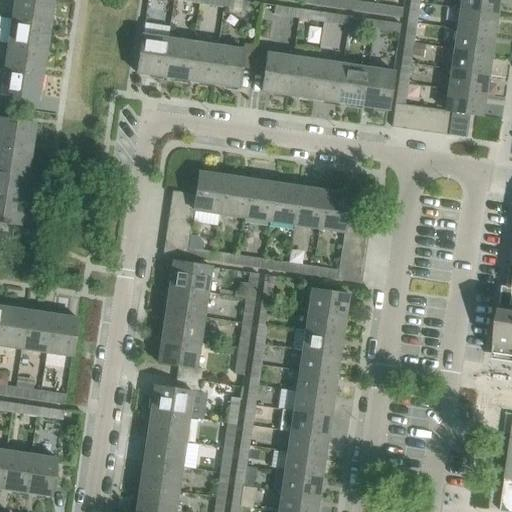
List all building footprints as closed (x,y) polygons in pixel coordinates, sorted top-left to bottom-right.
[(50,25),(53,0),(14,0),(11,19),(50,25)] [(235,0),(224,0),(223,7),(249,11),(250,2),(235,0)] [(343,0),(326,0),(326,7),(350,11),(352,1),(343,0)] [(498,0),(461,0),(461,9),(497,14),(498,0)] [(352,1),(350,11),(375,14),(377,5),(352,1)] [(410,1),(407,22),(416,23),(419,3),(410,1)] [(401,18),(402,9),(377,5),(375,14),(401,18)] [(273,6),(272,15),(298,19),(300,10),(273,6)] [(497,14),(461,9),(458,30),(494,35),(497,14)] [(298,19),(323,22),(325,13),(300,10),(298,19)] [(348,26),(350,17),(325,13),(323,22),(348,26)] [(374,20),(350,17),(348,26),(373,29),(374,20)] [(46,50),(50,25),(11,19),(8,44),(46,50)] [(374,20),(373,29),(399,33),(400,24),(374,20)] [(407,22),(404,43),(413,44),(416,23),(407,22)] [(494,35),(458,30),(455,50),(491,56),(494,35)] [(137,73),(162,77),(168,39),(143,35),(142,35),(137,73)] [(193,42),(168,39),(162,77),(187,81),(193,42)] [(187,81),(212,85),(218,46),(193,42),(187,81)] [(404,43),(401,63),(410,65),(413,44),(404,43)] [(42,75),(46,50),(8,44),(4,69),(42,75)] [(243,50),(218,46),(212,85),(238,88),(241,68),(252,70),(256,46),(244,44),(243,50)] [(261,92),(287,96),(293,57),(267,53),(268,47),(256,46),(252,70),(264,71),(261,92)] [(491,56),(455,50),(452,71),(488,76),(491,56)] [(318,61),(293,57),(287,96),(312,99),(318,61)] [(312,99),(337,103),(343,65),(318,61),(312,99)] [(401,63),(398,84),(407,85),(410,65),(401,63)] [(351,105),(362,107),(367,68),(351,66),(343,65),(337,103),(351,105)] [(367,68),(362,107),(387,111),(393,72),(367,68)] [(39,100),(42,75),(4,69),(0,95),(39,100)] [(488,76),(452,71),(449,92),(485,97),(488,76)] [(398,84),(395,103),(404,105),(407,85),(398,84)] [(449,92),(446,111),(451,112),(448,136),(466,138),(469,114),(482,116),(485,97),(449,92)] [(395,103),(391,127),(402,129),(406,105),(404,105),(395,103)] [(406,105),(402,129),(414,131),(417,107),(406,105)] [(417,107),(414,131),(425,132),(429,108),(417,107)] [(429,108),(425,132),(436,134),(440,110),(429,108)] [(440,110),(436,134),(448,136),(451,112),(446,111),(440,110)] [(0,145),(31,150),(35,124),(0,118),(0,145)] [(0,145),(0,170),(28,175),(31,150),(0,145)] [(0,196),(24,200),(28,175),(0,170),(0,196)] [(199,172),(195,195),(194,208),(193,212),(219,216),(224,176),(199,172)] [(249,180),(224,176),(219,216),(244,219),(249,180)] [(274,183),(249,180),(244,219),(268,223),(274,183)] [(299,187),(274,183),(268,223),(293,227),(299,187)] [(324,191),(299,187),(293,227),(318,230),(324,191)] [(172,191),(170,204),(194,208),(195,195),(172,191)] [(350,195),(324,191),(318,230),(344,234),(344,233),(346,221),(347,209),(350,195)] [(0,222),(20,225),(24,200),(0,196),(0,222)] [(170,204),(168,217),(192,220),(193,212),(194,208),(170,204)] [(371,213),(347,209),(346,221),(369,225),(371,213)] [(168,217),(166,229),(190,233),(192,220),(168,217)] [(369,225),(346,221),(344,233),(368,237),(369,225)] [(166,229),(164,242),(188,245),(190,233),(166,229)] [(344,233),(344,234),(342,245),(366,248),(368,237),(344,233)] [(188,245),(164,242),(162,254),(186,258),(187,248),(188,245)] [(366,248),(342,245),(340,257),(364,260),(366,248)] [(212,262),(213,252),(187,248),(186,258),(212,262)] [(238,256),(213,252),(212,262),(237,265),(238,256)] [(238,256),(237,265),(262,269),(263,260),(238,256)] [(364,260),(340,257),(338,268),(362,272),(364,260)] [(263,260),(262,269),(287,273),(288,264),(263,260)] [(211,268),(172,262),(168,288),(207,293),(211,268)] [(288,264),(287,273),(311,276),(313,267),(288,264)] [(313,267),(311,276),(337,280),(338,271),(313,267)] [(338,271),(337,280),(361,284),(362,272),(338,268),(338,271)] [(245,299),(254,300),(258,275),(249,273),(245,299)] [(263,283),(260,302),(269,303),(272,285),(263,283)] [(511,288),(507,287),(502,286),(501,297),(502,297),(493,354),(511,356),(511,288)] [(207,293),(168,288),(165,313),(204,318),(207,293)] [(345,314),(348,295),(311,290),(308,309),(345,314)] [(242,324),(251,325),(254,300),(245,299),(242,324)] [(266,324),(269,303),(260,302),(257,323),(266,324)] [(26,311),(2,307),(0,317),(0,346),(21,350),(26,311)] [(308,309),(305,329),(342,335),(345,314),(308,309)] [(21,350),(46,353),(51,315),(26,311),(21,350)] [(204,318),(165,313),(161,338),(200,343),(204,318)] [(77,318),(51,315),(46,353),(71,357),(77,318)] [(266,324),(257,323),(254,343),(263,344),(266,324)] [(238,349),(247,350),(251,325),(242,324),(238,349)] [(342,335),(306,330),(305,329),(294,328),(291,348),(303,350),(339,355),(342,335)] [(161,338),(157,363),(178,366),(176,378),(202,382),(203,371),(196,370),(200,343),(161,338)] [(260,365),(263,344),(254,343),(251,364),(260,365)] [(234,377),(243,378),(247,350),(238,349),(234,377)] [(303,350),(300,371),(336,376),(339,355),(303,350)] [(260,365),(251,364),(248,384),(257,386),(260,365)] [(300,371),(297,391),(333,397),(336,376),(300,371)] [(202,382),(176,378),(174,390),(154,387),(150,412),(189,418),(192,393),(200,394),(202,382)] [(254,406),(257,386),(248,384),(245,405),(254,406)] [(0,395),(14,398),(16,388),(0,385),(0,395)] [(40,392),(16,388),(14,398),(39,401),(40,392)] [(297,391),(294,412),(330,417),(333,397),(297,391)] [(39,401),(64,405),(66,396),(65,396),(40,392),(39,401)] [(492,397),(488,428),(511,431),(500,511),(503,511),(511,511),(511,400),(497,398),(492,397)] [(236,425),(239,400),(229,399),(226,423),(236,425)] [(0,410),(12,413),(14,403),(0,401),(0,410)] [(12,413),(38,417),(39,407),(14,403),(12,413)] [(254,406),(245,405),(242,426),(251,427),(254,406)] [(38,417),(62,420),(63,411),(39,407),(38,417)] [(330,417),(294,412),(280,410),(277,431),(291,433),(327,438),(330,417)] [(150,412),(146,437),(185,443),(189,418),(150,412)] [(226,423),(222,448),(232,450),(236,425),(226,423)] [(248,448),(251,427),(242,426),(239,446),(248,448)] [(291,433),(288,453),(324,459),(327,438),(291,433)] [(185,443),(146,437),(143,462),(181,468),(185,443)] [(248,448),(239,446),(236,467),(245,468),(248,448)] [(229,475),(232,450),(222,448),(218,473),(229,475)] [(1,490),(27,494),(32,455),(6,451),(1,490)] [(321,479),(324,459),(288,453),(278,452),(275,473),(285,474),(321,479)] [(56,459),(32,455),(27,494),(50,497),(56,459)] [(143,462),(139,487),(177,493),(181,468),(143,462)] [(242,489),(245,468),(236,467),(233,488),(242,489)] [(218,473),(215,498),(225,500),(229,475),(218,473)] [(285,474),(282,495),(318,500),(321,479),(285,474)] [(135,511),(174,511),(177,493),(139,487),(135,511)] [(242,489),(233,488),(230,508),(239,510),(242,489)] [(282,495),(279,511),(315,511),(318,500),(282,495)] [(223,511),(225,500),(215,498),(212,511),(223,511)]
